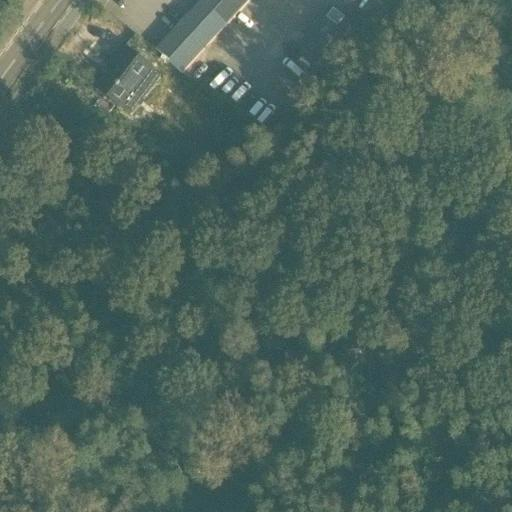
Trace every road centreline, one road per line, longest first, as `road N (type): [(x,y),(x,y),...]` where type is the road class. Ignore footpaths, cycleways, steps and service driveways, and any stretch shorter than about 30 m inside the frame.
road 1 (track): [(0,108),(220,177),(380,271),(511,319)]
road 2 (secondary): [(0,101),(70,0)]
